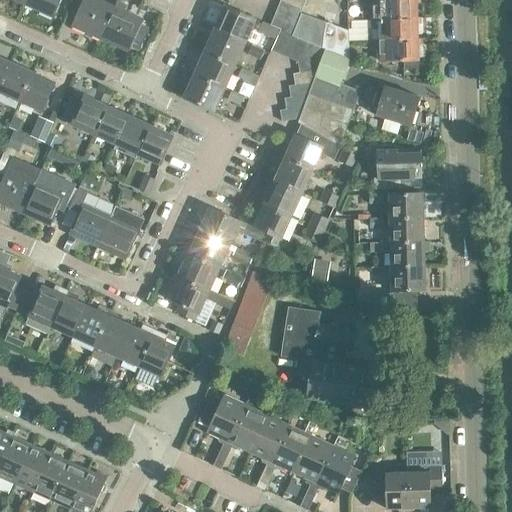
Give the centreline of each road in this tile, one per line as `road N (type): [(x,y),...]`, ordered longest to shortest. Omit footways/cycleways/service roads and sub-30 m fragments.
road 1 (unclassified): [(475,511),(465,0)]
road 2 (residential): [(0,233),(141,294),(219,128),(144,92)]
road 3 (residential): [(152,448),(0,376)]
road 4 (residential): [(144,92),(0,24)]
